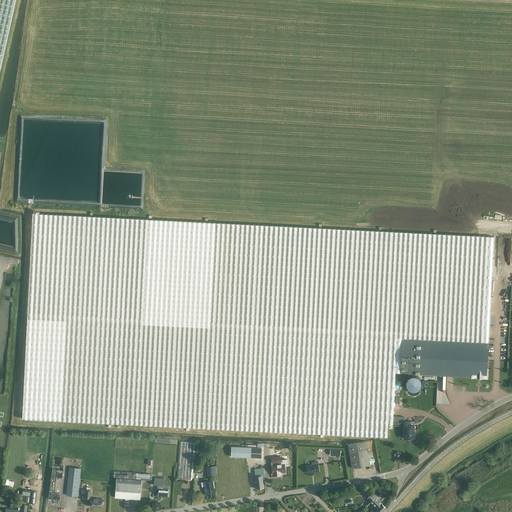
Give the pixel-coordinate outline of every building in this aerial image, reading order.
[(0,0),(0,60),(11,0),(0,0)] [(393,424),(393,422),(395,373),(487,378),(494,237),(33,213),(22,419),(388,437),(388,424),(393,424)] [(404,423),(393,422),(393,424),(404,425),(404,438),(414,438),(414,431),(414,425),(409,425),(409,422),(404,422),(404,423)] [(366,441),(348,444),(352,468),(370,465),(366,441)] [(177,479),(192,481),(193,478),(194,478),(194,473),(193,473),(195,443),(180,442),(177,479)] [(258,448),(258,445),(246,445),(246,447),(232,447),(231,457),(247,458),(261,458),(262,448),(258,448)] [(287,459),(282,460),(282,456),(277,457),(273,458),(273,461),(271,461),(271,465),(272,465),(273,474),(277,473),(278,475),(282,474),(281,473),(285,472),(285,466),(288,466),(287,459)] [(306,466),(308,473),(319,471),(317,462),(312,462),(312,465),(306,466)] [(48,498),(60,499),(64,470),(63,470),(63,466),(52,465),(48,498)] [(217,475),(216,466),(207,466),(208,476),(217,475)] [(78,496),(81,468),(69,467),(66,495),(78,496)] [(263,467),(254,469),(255,476),(256,485),(255,485),(255,489),(263,487),(262,475),(265,475),(263,467)] [(115,497),(140,499),(142,480),(150,480),(150,474),(114,471),(114,478),(116,478),(115,497)] [(158,496),(168,496),(169,489),(163,489),(163,486),(164,478),(154,477),(154,485),(157,485),(157,489),(159,489),(158,496)] [(212,481),(206,482),(207,485),(206,485),(206,488),(205,488),(204,489),(204,491),(205,492),(206,494),(208,493),(208,496),(215,495),(214,488),(215,488),(215,483),(213,483),(212,481)] [(376,511),(381,511),(385,508),(372,494),(368,498),(378,509),(376,511)] [(91,498),(90,506),(102,507),(103,499),(91,498)]
